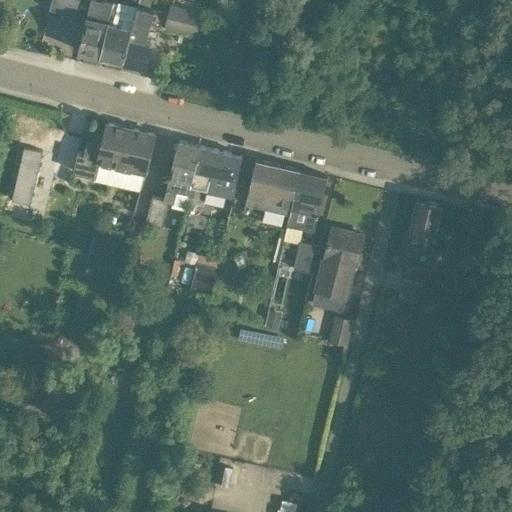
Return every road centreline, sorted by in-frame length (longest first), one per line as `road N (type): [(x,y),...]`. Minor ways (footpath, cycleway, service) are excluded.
road 1 (unclassified): [(398,168),(0,74)]
road 2 (unclassified): [(317,511),(398,168)]
